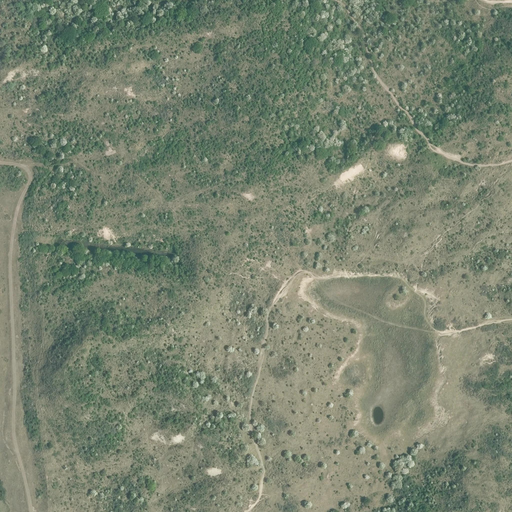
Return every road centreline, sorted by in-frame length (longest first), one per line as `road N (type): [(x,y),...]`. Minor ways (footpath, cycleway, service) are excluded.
road 1 (track): [(29,511),(0,215)]
road 2 (unknown): [(511,160),(464,163),(429,143),(376,75),(360,27),(337,0)]
